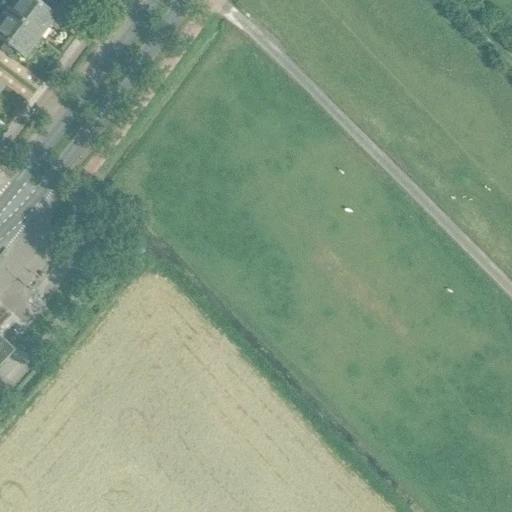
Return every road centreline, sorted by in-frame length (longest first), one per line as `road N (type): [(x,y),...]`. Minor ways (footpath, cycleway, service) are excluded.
road 1 (secondary): [(4,232),(189,0)]
road 2 (secondary): [(156,0),(0,210)]
